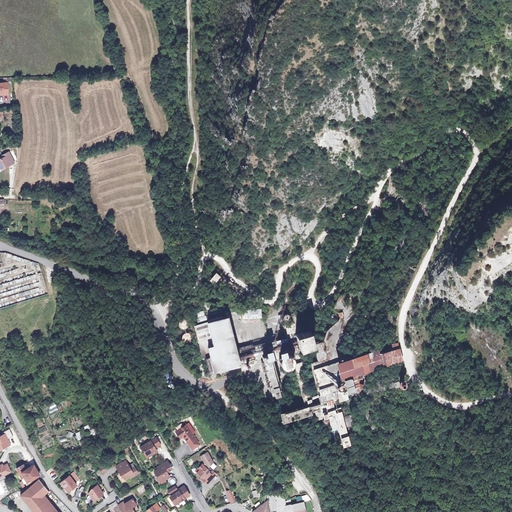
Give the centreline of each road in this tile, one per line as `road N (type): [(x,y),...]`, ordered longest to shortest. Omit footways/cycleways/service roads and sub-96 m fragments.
road 1 (track): [(511,393),(467,407),(444,400),(417,378),(405,347),(411,299),(475,162),(459,129),(387,173),(372,197),(286,267),(272,300),(207,254),(189,290),(153,307)]
road 2 (track): [(185,0),(196,139),(182,182),(176,283),(153,307)]
road 3 (residential): [(0,245),(153,307),(175,364),(190,380),(212,387),(256,370)]
road 4 (track): [(308,254),(317,266),(311,299),(328,299),(372,197)]
road 5 (unclassified): [(0,390),(77,511)]
